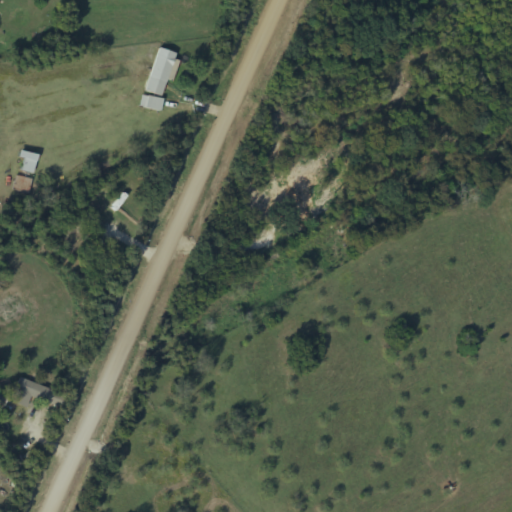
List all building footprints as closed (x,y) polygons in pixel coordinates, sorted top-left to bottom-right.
[(174,53),(157,48),(144,92),(161,97),(174,53)] [(17,159),(22,160),(20,172),(32,174),(36,155),(19,152),(17,159)] [(30,179),(15,177),(12,191),(28,194),(30,179)] [(276,203),(251,192),(243,209),(268,220),(276,203)] [(81,241),(98,257),(107,248),(91,232),(81,241)] [(26,408),(29,399),(59,409),(64,394),(18,380),(10,403),(26,408)]
